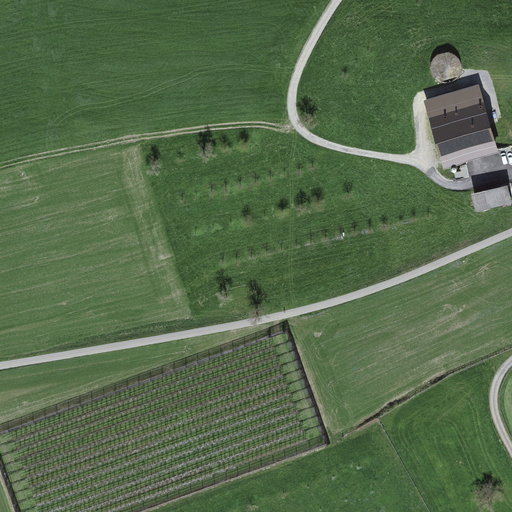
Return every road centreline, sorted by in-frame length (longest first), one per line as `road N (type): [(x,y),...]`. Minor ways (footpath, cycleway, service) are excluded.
road 1 (residential): [(0,364),(331,302),(511,231)]
road 2 (track): [(337,0),(304,56),(294,122),(339,148),(410,160),(443,183),(511,178)]
